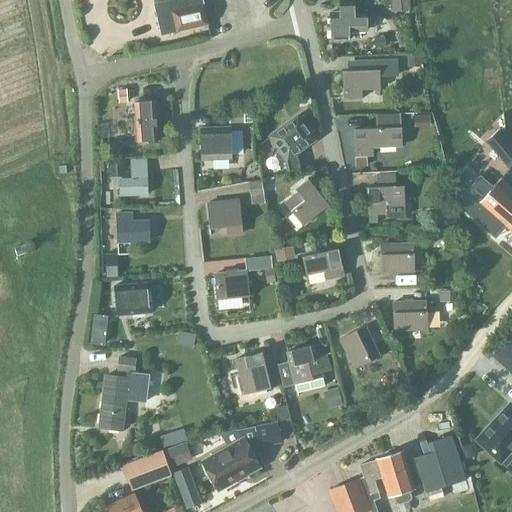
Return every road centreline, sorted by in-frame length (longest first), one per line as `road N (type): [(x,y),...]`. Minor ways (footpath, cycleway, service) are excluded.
road 1 (residential): [(301,33),(365,297),(358,307),(232,337),(211,334),(198,317),(178,57)]
road 2 (residential): [(69,511),(62,409),(88,267),(86,76),(178,57)]
road 3 (residential): [(239,511),(456,374),(511,307)]
road 4 (residential): [(178,57),(301,33)]
